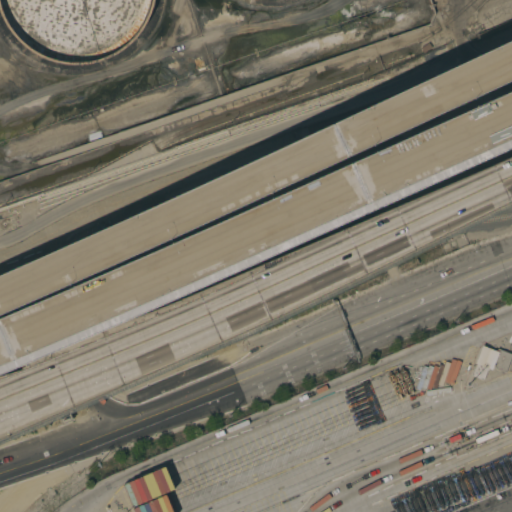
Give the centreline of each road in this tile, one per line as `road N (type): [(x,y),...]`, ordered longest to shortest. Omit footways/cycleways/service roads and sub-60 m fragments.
road 1 (motorway): [(511,58),(0,294)]
road 2 (motorway): [(0,341),(511,113)]
road 3 (residential): [(511,260),(0,465)]
